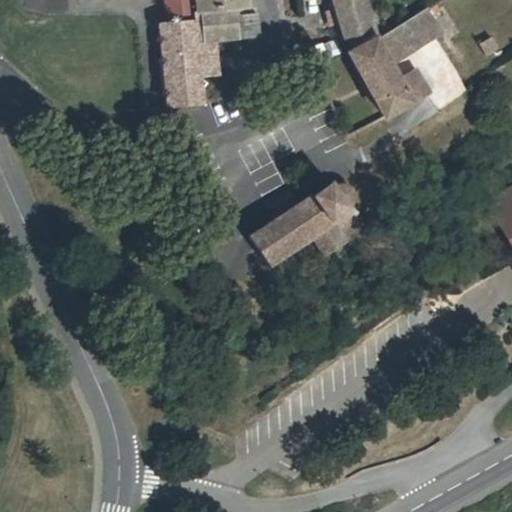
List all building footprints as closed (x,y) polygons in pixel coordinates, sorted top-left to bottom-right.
[(167,100),(168,108),(203,105),(202,91),(201,77),(193,0),(165,0),(168,24),(160,25),(161,33),(156,40),(162,45),(163,54),(158,61),(164,67),(166,87),(161,94),(167,100)] [(193,0),(201,77),(204,76),(206,74),(207,72),(207,69),(207,66),(205,64),(215,53),(213,41),(259,36),(257,13),(234,16),(234,10),(247,8),(246,0),(193,0)] [(375,33),(365,0),(333,0),(336,8),(325,11),(329,25),(340,22),(346,42),(375,33)] [(442,32),(426,8),(379,38),(376,40),(349,53),(385,118),(430,94),(415,70),(398,80),(390,65),(442,32)] [(491,37),(478,43),(485,55),(497,49),(491,37)] [(217,76),(215,53),(205,64),(207,66),(207,69),(207,72),(206,74),(204,76),(201,77),(217,76)] [(312,194),(249,237),(270,269),(313,241),(324,257),(347,242),(345,240),(363,228),(356,217),(359,215),(352,205),(354,201),(354,195),(353,192),(352,190),(349,187),(347,186),(345,185),(341,185),(338,185),(335,186),(333,182),(314,195),(312,194)] [(511,189),(487,204),(511,246),(511,189)]
